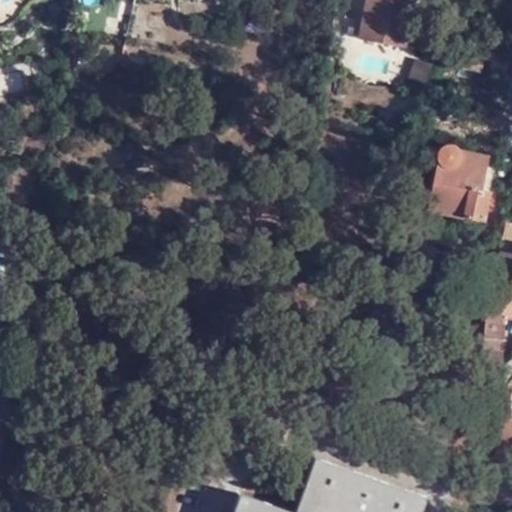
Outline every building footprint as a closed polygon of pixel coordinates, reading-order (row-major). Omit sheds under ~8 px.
[(379,0),(373,46),(420,52),(425,0),(379,0)] [(491,40),(466,37),(464,54),(489,58),(491,40)] [(430,64),(415,59),(407,85),(422,90),(430,64)] [(21,71),(0,73),(0,93),(23,91),(21,71)] [(467,151),(468,145),(467,142),(462,140),(458,139),(453,141),(449,146),(440,203),(497,211),(501,184),(492,182),(496,156),(467,151)] [(469,144),(468,145),(467,151),(496,156),(497,149),(469,144)] [(480,245),(438,234),(433,254),(474,265),(480,245)] [(511,251),(510,252),(505,280),(492,350),(511,352),(511,251)] [(319,453),(295,509),(303,511),(426,511),(432,498),(319,453)] [(293,511),(295,509),(242,489),(232,511),(293,511)]
